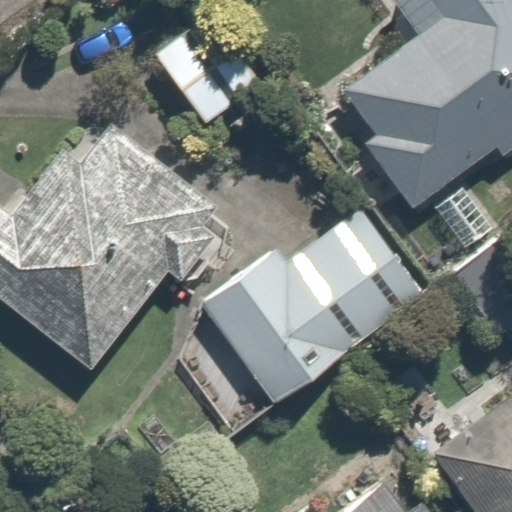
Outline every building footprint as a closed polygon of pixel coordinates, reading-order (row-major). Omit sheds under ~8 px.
[(383,121),(357,138),(417,229),(511,167),(511,0),(402,0),(427,38),(357,83),(383,121)] [(226,25),(158,66),(199,133),(267,91),(226,25)] [(1,200),(0,201),(0,302),(91,370),(160,277),(185,295),(219,249),(204,238),(223,212),(92,115),(19,213),(1,200)] [(273,243),(185,313),(264,411),(427,280),(377,217),(301,278),(273,243)] [(511,511),(511,398),(431,460),(470,511),(511,511)] [(435,511),(409,470),(343,511),(435,511)]
